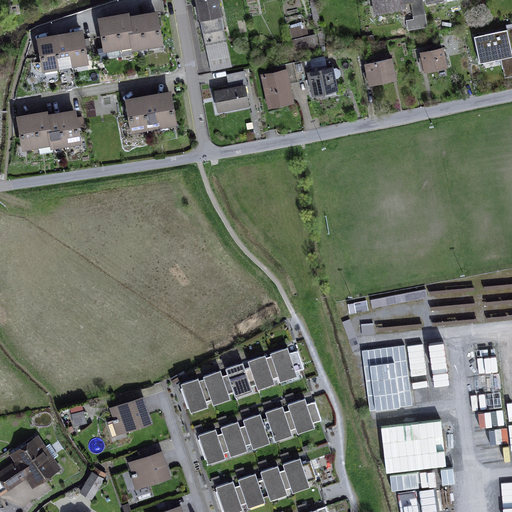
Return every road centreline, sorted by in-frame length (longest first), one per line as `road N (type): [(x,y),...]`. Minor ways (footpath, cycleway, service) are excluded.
road 1 (residential): [(205,156),(511,95)]
road 2 (residential): [(0,186),(205,156)]
road 3 (residential): [(179,0),(205,156)]
road 4 (residential): [(201,511),(160,392)]
